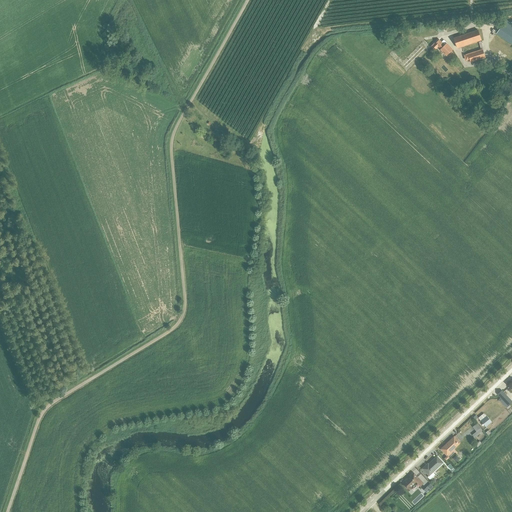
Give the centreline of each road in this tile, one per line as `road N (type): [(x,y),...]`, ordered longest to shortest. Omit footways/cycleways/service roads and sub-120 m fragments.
road 1 (track): [(7,511),(45,408),(184,313),(173,133),(247,0)]
road 2 (tertiary): [(511,370),(360,511)]
